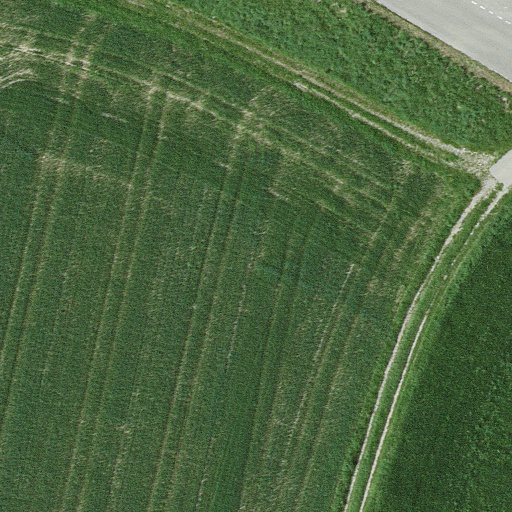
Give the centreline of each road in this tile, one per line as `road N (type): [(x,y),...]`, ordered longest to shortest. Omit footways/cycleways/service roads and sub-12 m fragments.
road 1 (track): [(511,166),(498,180),(225,35),(133,0)]
road 2 (track): [(498,180),(415,325),(359,511)]
